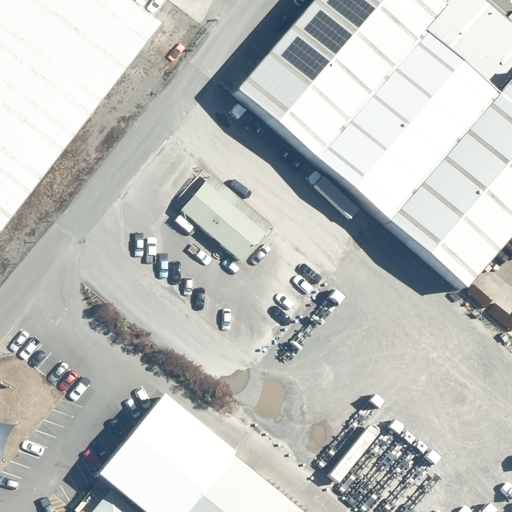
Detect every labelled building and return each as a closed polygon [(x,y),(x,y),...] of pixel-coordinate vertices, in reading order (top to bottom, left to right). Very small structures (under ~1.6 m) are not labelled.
[(0,0),(0,188),(136,6),(128,0),(0,0)] [(511,26),(481,0),(306,0),(226,94),(456,291),(511,226),(511,26)] [(207,173),(176,210),(238,262),(269,225),(207,173)] [(164,511),(216,450),(154,399),(91,475),(99,482),(74,511),(164,511)] [(293,511),(216,450),(164,511),(293,511)]
